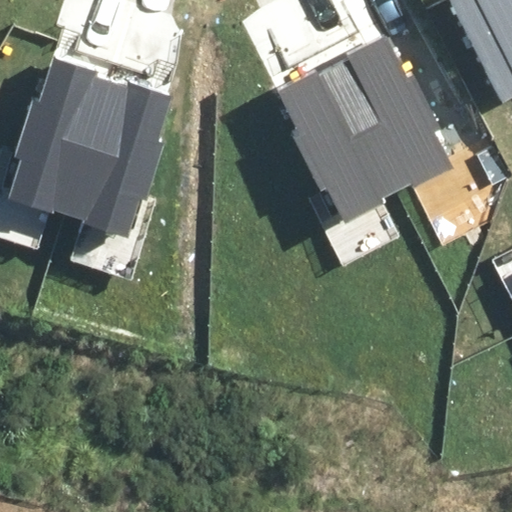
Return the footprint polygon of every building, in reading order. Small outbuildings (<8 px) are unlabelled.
[(511,0),(456,0),(501,88),(511,82),(511,0)] [(433,120),(440,116),(415,67),(409,70),(386,25),(342,48),(345,55),(337,59),(397,177),(409,171),(412,176),(451,156),(433,120)] [(40,89),(33,87),(16,139),(22,141),(6,188),(54,204),(57,196),(65,199),(106,74),(94,70),(95,64),(53,51),(40,89)] [(298,126),(323,175),(329,172),(348,208),(387,188),(384,183),(397,177),(337,59),(330,63),(326,55),(281,78),(303,123),(298,126)] [(140,180),(158,127),(151,125),(163,87),(122,73),(120,78),(106,74),(65,199),(73,202),(70,209),(119,225),(134,178),(140,180)]
